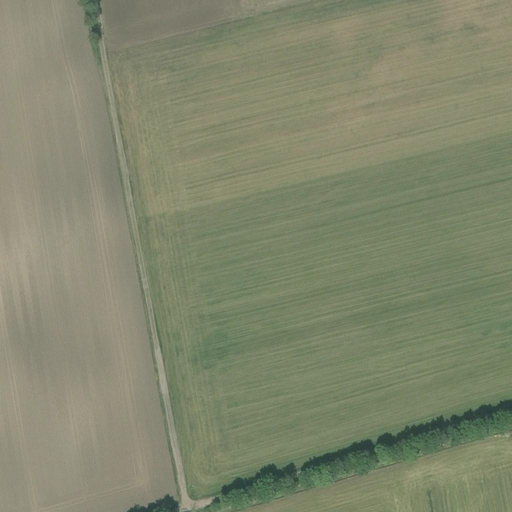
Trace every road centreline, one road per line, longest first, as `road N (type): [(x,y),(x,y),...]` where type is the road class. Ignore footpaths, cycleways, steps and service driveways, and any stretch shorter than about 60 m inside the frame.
road 1 (track): [(90,0),(182,504)]
road 2 (track): [(156,511),(511,411)]
